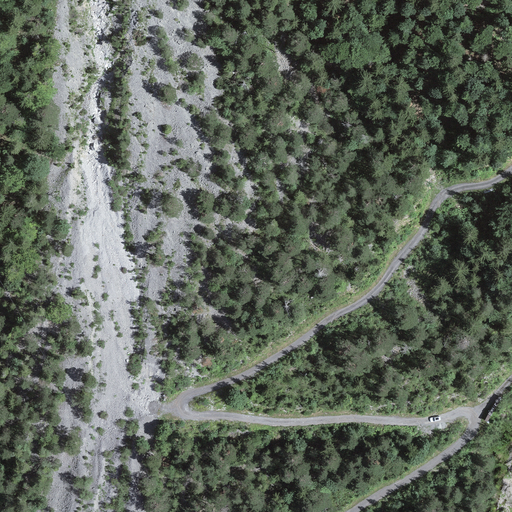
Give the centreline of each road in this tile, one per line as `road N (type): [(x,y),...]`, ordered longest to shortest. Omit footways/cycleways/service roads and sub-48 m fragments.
road 1 (track): [(460,411),(413,421),(276,421),(191,415),(182,404),(362,302),(438,199),(488,184)]
road 2 (track): [(350,511),(469,434)]
